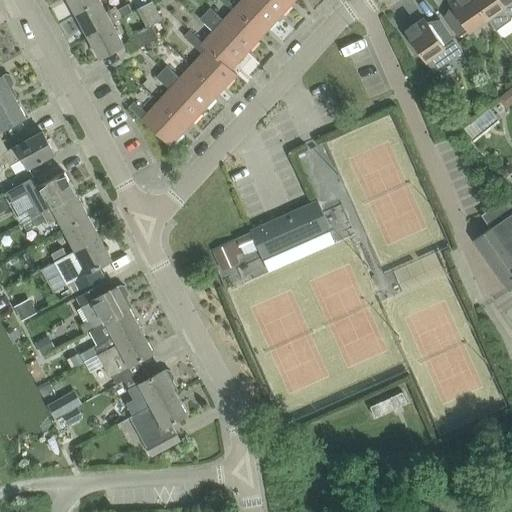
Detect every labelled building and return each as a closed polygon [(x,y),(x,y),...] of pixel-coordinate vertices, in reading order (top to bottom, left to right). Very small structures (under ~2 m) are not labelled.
[(68,0),(76,14),(100,1),(99,0),(68,0)] [(265,35),(281,17),(262,0),(243,0),(236,9),(265,35)] [(262,0),(281,17),(296,0),(262,0)] [(468,31),(470,33),(488,20),(474,0),(451,0),(449,2),(454,10),(444,17),(458,38),(468,31)] [(511,0),(474,0),(488,20),(496,31),(511,19),(511,18),(511,16),(511,0)] [(100,1),(76,14),(88,37),(112,23),(132,13),(128,4),(118,10),(116,7),(106,12),(100,1)] [(211,9),(206,14),(215,23),(220,17),(211,9)] [(249,53),(265,35),(236,9),(220,26),(249,53)] [(210,28),(215,23),(206,14),(201,20),(210,28)] [(416,23),(405,31),(434,72),(462,52),(454,40),(440,20),(430,27),(424,19),(417,24),(416,23)] [(112,23),(88,37),(99,59),(124,45),(112,23)] [(137,50),(158,39),(151,26),(131,37),(137,50)] [(233,70),(249,53),(220,26),(203,44),(238,76),(238,75),(233,70)] [(185,37),(194,46),(200,40),(190,31),(185,37)] [(48,39),(59,56),(66,51),(56,35),(48,39)] [(221,93),(238,76),(203,44),(203,45),(208,50),(192,67),(221,93)] [(168,67),(163,72),(172,81),(177,75),(168,67)] [(205,111),(221,93),(192,67),(176,85),(205,111)] [(163,72),(158,78),(167,86),(172,81),(163,72)] [(0,106),(15,98),(9,88),(12,86),(13,83),(9,76),(6,75),(0,78),(0,106)] [(189,129),(205,111),(176,85),(160,103),(189,129)] [(511,98),(507,93),(499,100),(504,105),(509,106),(511,103),(511,98)] [(0,106),(0,128),(2,133),(27,119),(15,98),(0,106)] [(130,108),(139,117),(145,111),(135,102),(130,108)] [(172,147),(189,129),(160,103),(143,121),(172,147)] [(458,107),(456,117),(467,119),(469,108),(458,107)] [(3,141),(0,142),(0,161),(1,164),(8,161),(11,166),(24,159),(29,169),(56,155),(44,132),(8,151),(3,141)] [(68,138),(56,144),(67,165),(79,159),(68,138)] [(31,178),(7,191),(12,202),(27,193),(35,207),(28,210),(33,219),(77,194),(65,172),(37,188),(31,178)] [(33,219),(36,226),(47,220),(49,224),(59,218),(65,230),(89,216),(77,194),(33,219)] [(484,216),(491,228),(474,240),(510,292),(511,289),(511,207),(507,200),(484,216)] [(251,232),(238,238),(244,252),(257,245),(263,259),(330,228),(318,201),(251,232)] [(65,230),(76,250),(77,252),(102,238),(89,216),(65,230)] [(56,262),(55,262),(72,293),(104,277),(99,268),(114,260),(102,238),(77,252),(76,250),(67,255),(56,262)] [(235,240),(213,249),(219,263),(235,255),(241,253),(235,240)] [(56,262),(67,255),(63,248),(52,254),(56,262)] [(89,321),(81,325),(85,333),(97,327),(97,328),(106,322),(131,309),(125,299),(128,297),(129,293),(126,286),(122,285),(119,287),(119,286),(105,294),(100,285),(76,298),(89,321)] [(31,302),(17,310),(22,320),(37,313),(31,302)] [(143,331),(131,309),(106,322),(114,336),(93,347),(98,355),(143,331)] [(155,353),(143,331),(98,355),(110,377),(112,375),(117,384),(125,380),(126,381),(146,370),(141,360),(155,353)] [(46,338),(35,343),(41,354),(52,349),(46,338)] [(79,353),(69,359),(74,368),(84,363),(79,353)] [(128,404),(134,416),(177,393),(171,383),(174,382),(175,378),(172,371),(168,370),(165,372),(165,371),(151,378),(146,370),(126,381),(131,389),(130,390),(135,400),(128,404)] [(403,391),(370,406),(375,417),(408,403),(403,391)] [(189,415),(177,393),(134,416),(132,418),(153,456),(181,441),(172,424),(189,415)] [(68,395),(58,400),(65,411),(74,406),(68,395)] [(79,423),(74,412),(56,421),(62,431),(79,423)]
